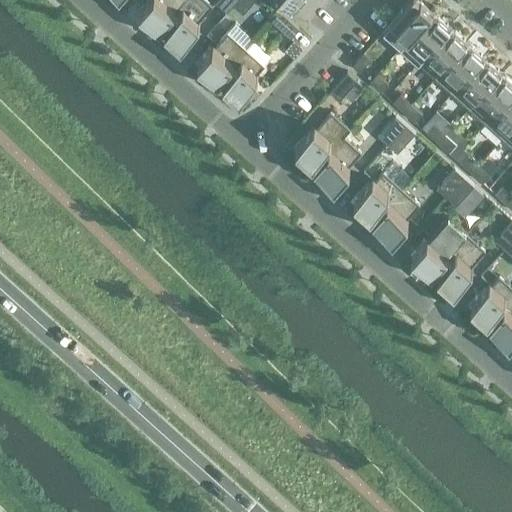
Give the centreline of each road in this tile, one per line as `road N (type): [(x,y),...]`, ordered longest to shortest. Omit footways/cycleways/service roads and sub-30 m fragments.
road 1 (residential): [(243,142),(511,381)]
road 2 (tertiary): [(248,511),(0,290)]
road 3 (residential): [(81,0),(243,142)]
road 4 (residential): [(243,142),(369,0)]
